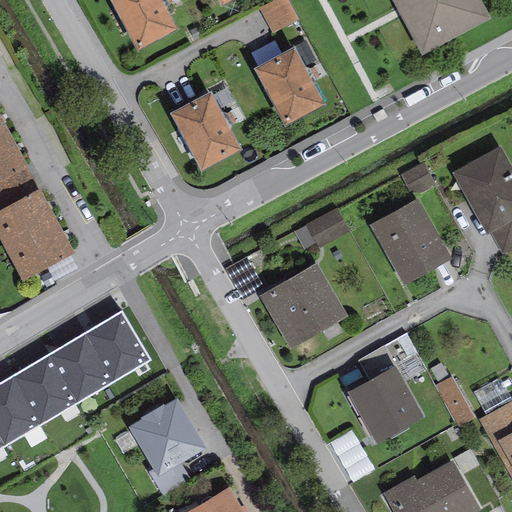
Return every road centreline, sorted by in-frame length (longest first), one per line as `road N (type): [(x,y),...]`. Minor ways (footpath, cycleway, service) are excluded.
road 1 (residential): [(511,59),(188,234)]
road 2 (residential): [(347,511),(188,234)]
road 3 (unknown): [(114,275),(252,511)]
road 4 (residential): [(188,234),(57,0)]
road 5 (residential): [(188,234),(0,342)]
